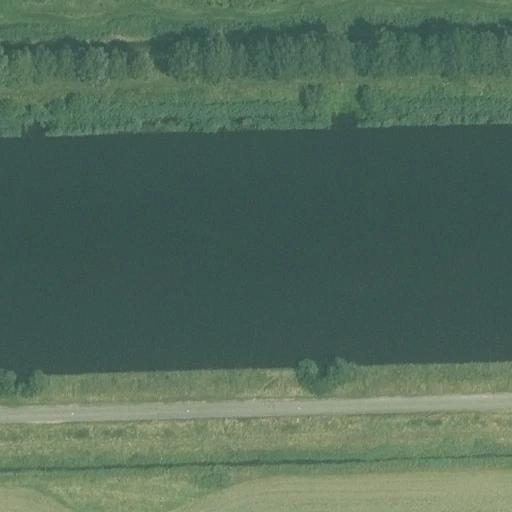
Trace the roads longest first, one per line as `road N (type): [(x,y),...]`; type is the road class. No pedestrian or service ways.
road 1 (unclassified): [(511,403),(0,418)]
road 2 (track): [(0,98),(511,83)]
